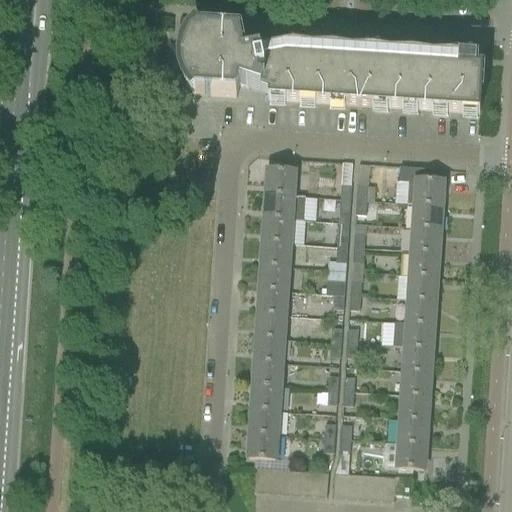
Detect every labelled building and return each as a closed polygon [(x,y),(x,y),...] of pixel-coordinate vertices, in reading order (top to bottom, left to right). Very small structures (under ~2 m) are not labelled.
[(240,39),(199,36),(198,34),(189,43),(183,54),(181,66),(182,78),(186,89),(193,99),(194,99),(195,98),(236,101),(236,99),(240,88),(268,98),(268,103),(479,117),(482,71),(475,71),(476,61),(493,62),(493,61),(458,59),(458,60),(452,59),(451,59),(432,60),(412,57),(392,57),(372,54),(352,54),(332,51),(312,52),(293,49),(292,49),(269,53),(268,49),(269,50),(269,48),(247,47),(247,48),(249,48),(249,57),(243,59),(243,54),(240,40),(240,39)] [(400,171),(399,186),(409,186),(408,206),(414,207),(441,209),(442,185),(429,184),(430,173),(400,171)] [(267,173),(265,197),(292,199),(294,175),(267,173)] [(340,188),(339,202),(349,203),(350,189),(340,188)] [(356,189),(355,203),(365,204),(366,190),(356,189)] [(304,200),(292,199),(265,197),(264,221),(291,223),(303,224),(304,200)] [(349,203),(339,202),(338,217),(348,218),(349,203)] [(365,204),(355,203),(354,218),(364,219),(365,204)] [(414,207),(413,231),(440,233),(441,209),(414,207)] [(264,221),(262,245),(289,247),(291,223),(264,221)] [(413,231),(411,255),(438,257),(440,233),(413,231)] [(337,236),(336,250),(346,251),(347,237),(337,236)] [(353,237),(352,251),(362,252),(363,238),(353,237)] [(262,245),(261,269),(288,271),(289,247),(262,245)] [(346,251),(336,250),(335,265),(345,266),(346,251)] [(362,252),(352,251),(351,266),(361,267),(362,252)] [(411,255),(409,279),(436,281),(438,257),(411,255)] [(261,269),(259,293),(286,295),(288,271),(261,269)] [(409,279),(408,303),(435,305),(436,281),(409,279)] [(326,284),(325,298),(332,298),(343,299),(344,285),(333,284),(326,284)] [(350,285),(349,299),(359,299),(360,286),(350,285)] [(259,293),(257,317),(284,319),(286,295),(259,293)] [(343,299),(332,298),(331,313),(342,313),(343,299)] [(359,299),(349,299),(348,314),(358,315),(359,299)] [(408,303),(406,327),(433,328),(435,305),(408,303)] [(257,317),(256,341),(283,343),(284,319),(257,317)] [(394,327),(392,350),(405,351),(432,352),(433,328),(406,327),(394,327)] [(330,332),(329,346),(340,347),(341,333),(330,332)] [(347,333),(346,347),(356,347),(357,334),(347,333)] [(256,341),(254,365),(281,367),(283,343),(256,341)] [(340,347),(329,346),(328,361),(339,361),(340,347)] [(356,347),(346,347),(345,362),(355,363),(356,347)] [(405,351),(403,375),(430,376),(432,352),(405,351)] [(254,365),(253,389),(280,391),(281,367),(254,365)] [(403,375),(402,399),(428,400),(430,376),(403,375)] [(328,380),(327,394),(337,395),(338,381),(328,380)] [(344,381),(343,395),(353,395),(354,382),(344,381)] [(253,389),(251,413),(278,415),(280,391),(253,389)] [(337,395),(327,394),(326,409),(336,410),(337,395)] [(353,395),(343,395),(342,410),(352,411),(353,395)] [(402,399),(400,423),(427,424),(428,400),(402,399)] [(251,413),(249,437),(276,439),(278,415),(251,413)] [(400,423),(398,447),(425,448),(427,424),(400,423)] [(324,428),(323,442),(333,443),(334,429),(324,428)] [(340,429),(339,443),(349,443),(350,430),(340,429)] [(276,439),(249,437),(248,462),(275,464),(276,439)] [(333,443),(323,442),(322,457),(332,457),(333,443)] [(349,443),(339,443),(338,458),(348,458),(349,443)] [(384,447),(382,471),(397,472),(424,473),(425,448),(398,447),(398,448),(384,447)] [(338,465),(334,478),(346,479),(347,479),(348,465),(338,465)] [(319,467),(316,477),(319,477),(328,477),(331,468),(319,467)] [(253,496),(266,497),(267,473),(255,472),(253,496)] [(266,497),(278,498),(279,474),(267,473),(266,497)] [(278,498),(290,499),(292,475),(279,474),(278,498)] [(290,499),(302,500),(304,476),(292,475),(290,499)] [(302,500),(314,501),(316,477),(304,476),(302,500)] [(316,477),(314,501),(326,501),(328,477),(319,477),(316,477)] [(332,502),(345,502),(346,479),(334,478),(332,502)] [(345,502),(357,503),(358,479),(347,479),(346,479),(345,502)] [(357,503),(369,504),(371,480),(358,479),(357,503)] [(369,504),(381,505),(383,481),(371,480),(369,504)] [(383,481),(381,505),(393,506),(394,500),(395,482),(383,481)] [(412,483),(395,482),(394,500),(411,501),(412,483)]
